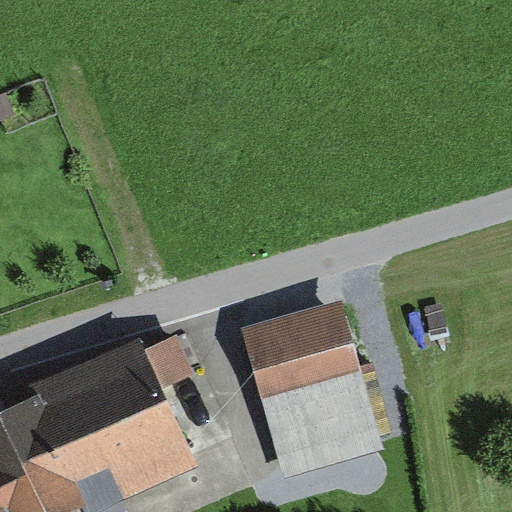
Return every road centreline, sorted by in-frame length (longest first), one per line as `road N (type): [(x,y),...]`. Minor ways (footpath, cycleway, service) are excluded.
road 1 (residential): [(5,356),(511,202)]
road 2 (track): [(56,41),(163,308)]
